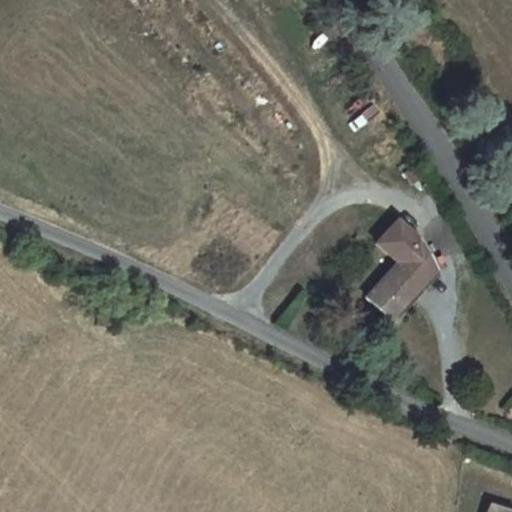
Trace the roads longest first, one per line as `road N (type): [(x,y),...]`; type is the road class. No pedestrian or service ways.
road 1 (unclassified): [(511,449),(0,216)]
road 2 (unknown): [(224,313),(319,200),(391,198),(414,212),(440,247),(444,423)]
road 3 (unclassified): [(511,289),(428,141),(330,0)]
